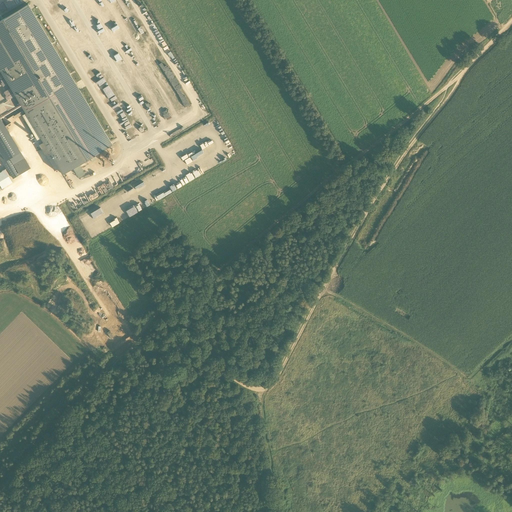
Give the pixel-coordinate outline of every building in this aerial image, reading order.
[(28,4),(0,21),(0,70),(26,113),(22,115),(36,138),(39,136),(43,142),(39,145),(54,170),(59,168),(62,174),(73,168),(75,170),(80,168),(88,163),(86,160),(112,145),(28,4)] [(84,38),(90,34),(84,24),(77,29),(78,31),(82,28),(85,33),(82,35),(84,38)] [(90,67),(96,75),(101,72),(96,64),(90,67)] [(97,87),(100,85),(102,89),(109,85),(102,73),(92,79),(97,87)] [(25,158),(0,117),(0,156),(13,178),(19,174),(14,164),(25,158)] [(178,155),(182,162),(177,164),(180,170),(203,158),(196,145),(178,155)] [(104,153),(103,159),(112,161),(114,155),(104,153)] [(0,172),(0,182),(2,188),(13,183),(7,169),(0,172)] [(177,189),(188,182),(184,176),(173,183),(177,189)] [(117,195),(107,199),(110,204),(119,200),(117,195)] [(94,213),(92,209),(79,217),(81,220),(94,213)] [(108,221),(112,227),(120,223),(117,216),(108,221)] [(94,229),(88,233),(92,239),(98,236),(94,229)]
